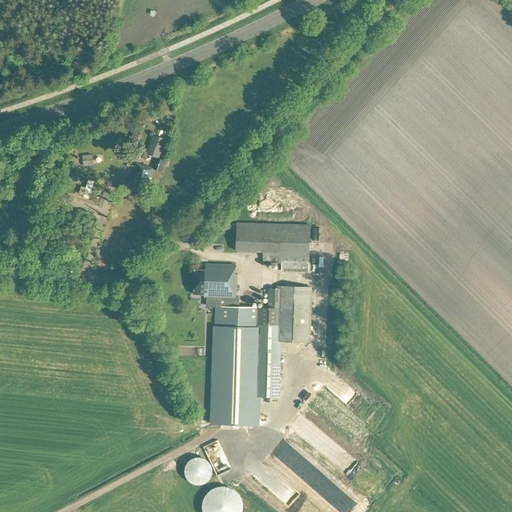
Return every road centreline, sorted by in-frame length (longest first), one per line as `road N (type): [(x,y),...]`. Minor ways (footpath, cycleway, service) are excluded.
road 1 (unclassified): [(398,0),(147,271),(109,281),(0,273)]
road 2 (tertiary): [(0,127),(85,100),(312,0)]
